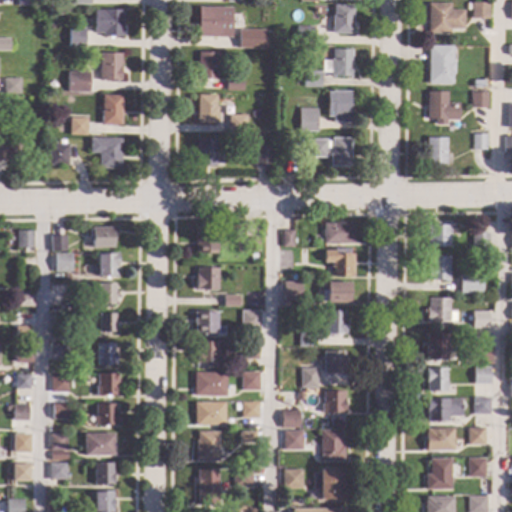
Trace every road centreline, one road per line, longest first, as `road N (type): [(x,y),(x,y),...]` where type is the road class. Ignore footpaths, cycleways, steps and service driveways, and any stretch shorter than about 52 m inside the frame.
road 1 (residential): [(388,0),(380,511)]
road 2 (residential): [(158,0),(151,511)]
road 3 (residential): [(511,193),(0,200)]
